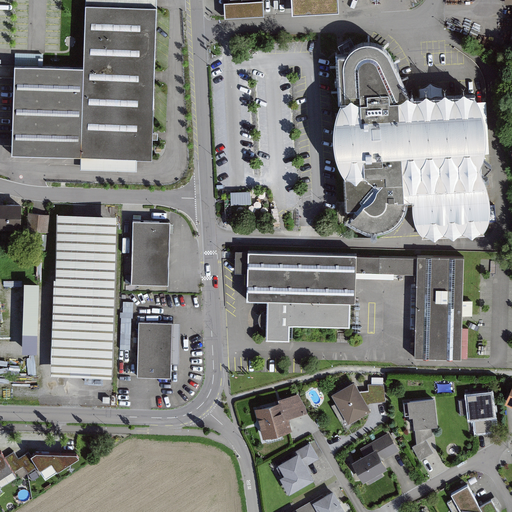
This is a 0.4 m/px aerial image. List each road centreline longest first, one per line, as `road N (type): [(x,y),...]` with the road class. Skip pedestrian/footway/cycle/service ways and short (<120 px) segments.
road 1 (residential): [(0,186),(208,200)]
road 2 (unclassified): [(208,200),(215,373),(203,405)]
road 3 (unclassified): [(203,405),(170,418),(0,413)]
road 4 (unclassified): [(196,0),(208,200)]
road 5 (residential): [(384,511),(471,462),(495,473),(511,511)]
road 6 (residential): [(203,405),(240,446),(253,511)]
